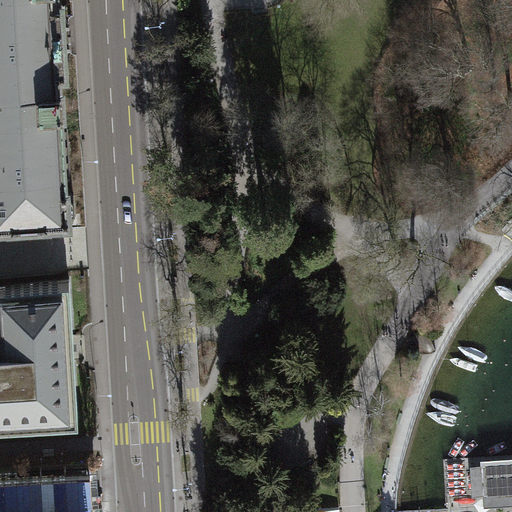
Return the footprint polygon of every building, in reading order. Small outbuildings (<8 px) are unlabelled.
[(0,0),(0,223),(70,219),(70,213),(73,211),(75,209),(74,195),(72,193),(68,191),(68,185),(65,185),(61,111),(63,111),(62,86),(59,87),(59,72),(66,72),(64,33),(61,0),(60,0),(54,0),(0,0)] [(0,421),(77,417),(70,279),(0,282),(0,421)] [(422,329),(408,336),(415,351),(427,345),(429,351),(432,350),(422,329)] [(511,461),(476,464),(478,495),(511,491),(511,461)] [(232,511),(238,507),(229,497),(219,505),(224,511),(223,511),(232,511)]
